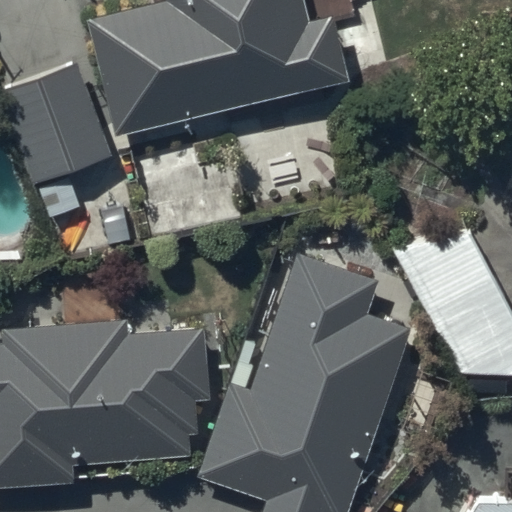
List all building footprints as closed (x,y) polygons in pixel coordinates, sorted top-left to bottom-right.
[(123,133),(355,72),(339,9),(318,15),(314,0),(147,0),(92,14),(123,133)] [(115,151),(81,59),(6,88),(40,179),(115,151)] [(511,297),(473,224),(398,242),(463,367),(511,367),(511,297)] [(377,270),(297,241),(253,376),(230,369),(199,465),(266,487),(258,511),(324,511),(326,508),(338,511),(342,511),(407,315),(367,302),(377,270)] [(207,387),(203,316),(127,320),(126,307),(4,313),(5,333),(0,333),(0,475),(75,471),(74,451),(191,444),(189,419),(196,418),(194,388),(207,387)] [(463,511),(511,511),(511,488),(478,488),(463,511)]
